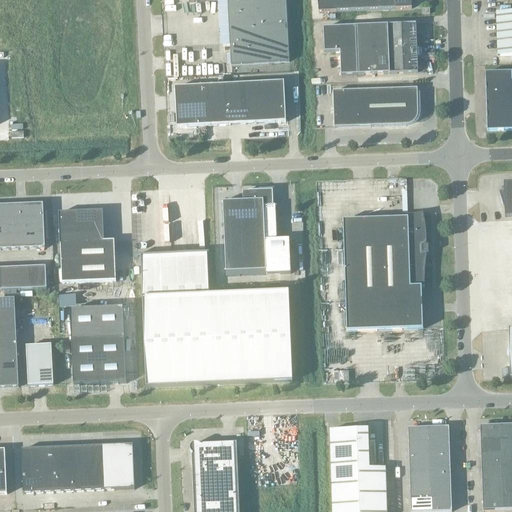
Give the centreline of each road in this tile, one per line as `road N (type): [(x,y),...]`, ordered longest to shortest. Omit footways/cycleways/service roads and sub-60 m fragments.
road 1 (unclassified): [(150,170),(458,157)]
road 2 (unclassified): [(159,414),(466,402)]
road 3 (unclassified): [(466,402),(458,157)]
road 4 (unclassified): [(150,170),(142,0)]
road 5 (unclassified): [(0,421),(159,414)]
road 6 (unclassified): [(458,157),(454,0)]
road 7 (unclassified): [(0,176),(150,170)]
